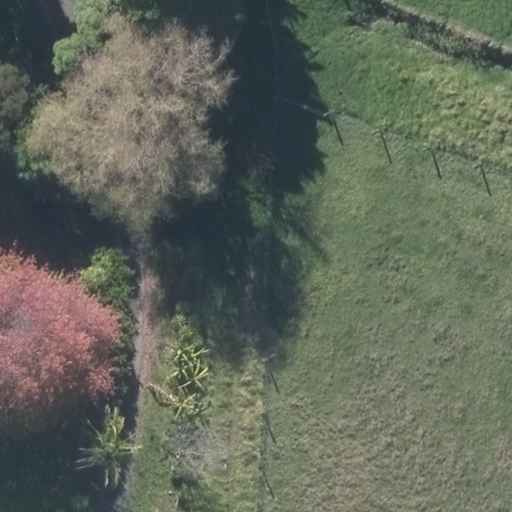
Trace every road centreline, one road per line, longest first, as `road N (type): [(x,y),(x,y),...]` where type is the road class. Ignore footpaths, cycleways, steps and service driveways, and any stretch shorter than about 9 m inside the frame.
road 1 (track): [(35,0),(95,102),(120,183),(125,290),(106,511)]
road 2 (track): [(231,0),(211,511)]
